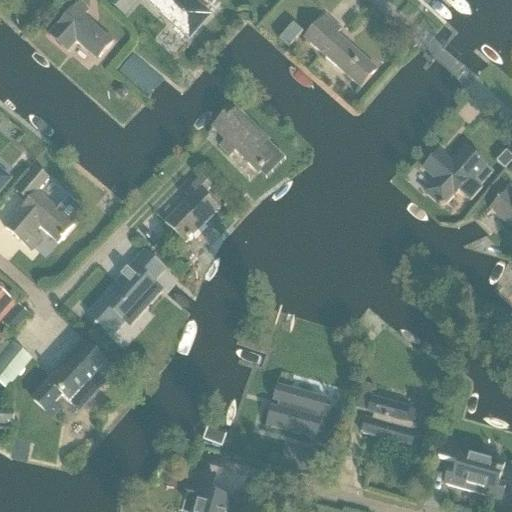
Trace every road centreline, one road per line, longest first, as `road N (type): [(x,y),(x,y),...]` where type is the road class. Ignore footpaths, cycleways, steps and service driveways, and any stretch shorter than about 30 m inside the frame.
road 1 (unclassified): [(395,511),(196,459)]
road 2 (unclassified): [(125,228),(49,307),(0,263)]
